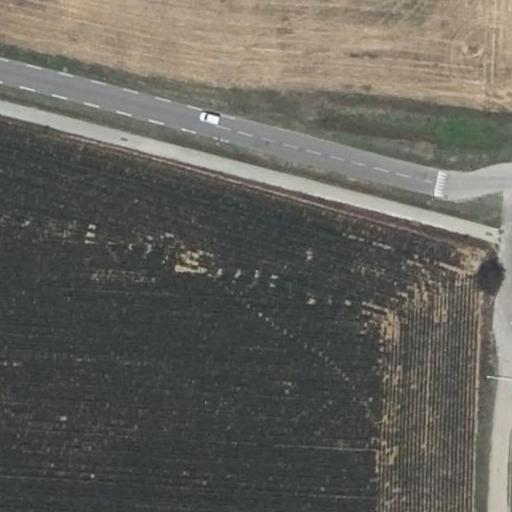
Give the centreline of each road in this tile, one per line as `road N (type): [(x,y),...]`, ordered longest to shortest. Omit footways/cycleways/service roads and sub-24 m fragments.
road 1 (unclassified): [(511,175),(437,183),(0,70)]
road 2 (track): [(511,339),(500,511)]
